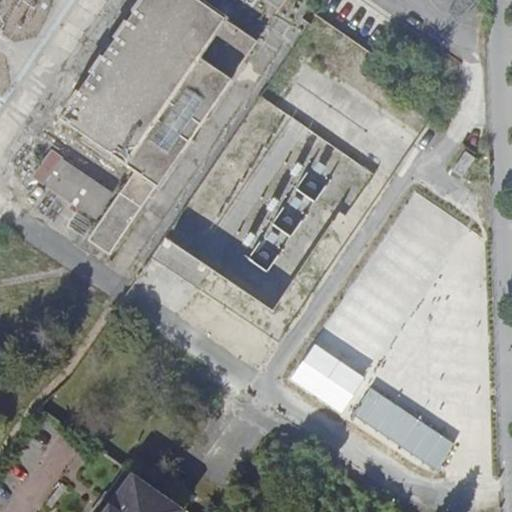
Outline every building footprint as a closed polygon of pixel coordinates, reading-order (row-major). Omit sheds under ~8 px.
[(256,39),(199,0),(139,0),(57,119),(133,171),(87,238),(108,253),(256,39)] [(395,23),(360,0),(323,0),(315,13),(374,53),(395,23)] [(275,198),(272,204),(279,228),(255,234),(256,241),(223,269),(220,265),(228,244),(208,261),(226,283),(233,281),(240,310),(250,313),(247,302),(262,298),(266,315),(286,323),(311,257),(276,243),(280,232),(294,228),(296,238),(310,234),(314,249),(324,225),(292,212),(291,210),(356,193),(368,162),(335,149),(318,154),(298,170),(313,188),(275,198)] [(465,149),(451,169),(462,176),(475,157),(465,149)] [(111,193),(63,160),(47,184),(95,216),(111,193)] [(344,411),(368,375),(316,340),(292,377),(344,411)] [(374,384),(355,410),(438,469),(457,442),(374,384)] [(182,511),(185,508),(127,467),(108,492),(94,511),(182,511)]
